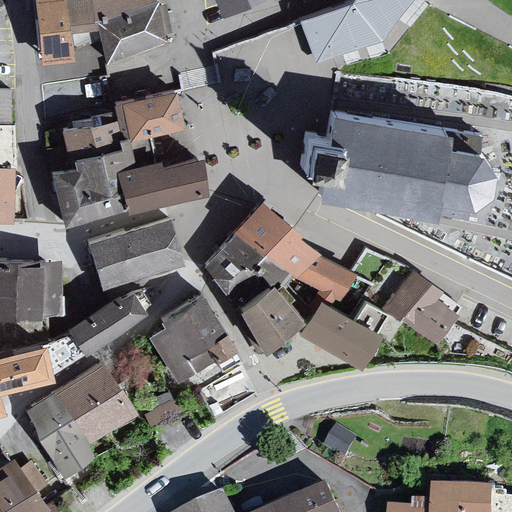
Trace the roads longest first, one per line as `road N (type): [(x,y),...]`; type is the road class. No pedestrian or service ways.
road 1 (residential): [(219,195),(259,185),(285,190),(511,297)]
road 2 (residential): [(0,424),(161,305),(191,260)]
road 3 (residential): [(12,0),(41,238)]
road 4 (residential): [(275,410),(396,384),(511,397)]
road 5 (residential): [(357,511),(346,488),(300,464),(197,492),(174,478)]
road 6 (residential): [(219,195),(41,238)]
road 7 (residential): [(191,260),(275,410)]
road 8 (residential): [(174,478),(275,410)]
